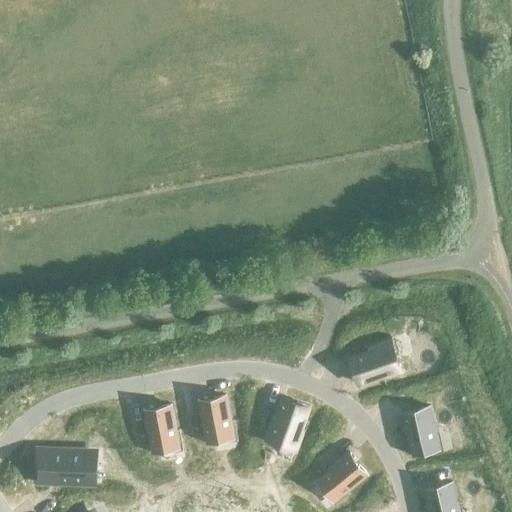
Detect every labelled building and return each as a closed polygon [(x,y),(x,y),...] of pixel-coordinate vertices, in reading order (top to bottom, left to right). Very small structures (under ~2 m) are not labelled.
[(370,351),(349,359),(359,385),(380,377),(381,380),(402,372),(390,340),(369,348),(370,351)] [(224,396),(197,401),(205,444),(210,443),(211,443),(211,442),(223,440),(220,426),(228,424),(228,425),(230,424),(229,422),(224,396)] [(271,419),(263,440),(296,452),(303,431),(300,430),(308,408),(282,399),(274,420),(271,419)] [(171,405),(143,410),(151,453),(156,452),(157,452),(157,451),(169,449),(166,435),(174,433),(174,434),(176,434),(175,431),(171,405)] [(428,406),(401,412),(412,455),(416,454),(417,454),(417,453),(429,450),(425,436),(433,434),(434,435),(435,434),(434,432),(428,406)] [(35,450),(34,484),(85,486),(86,451),(35,450)] [(350,453),(316,481),(319,485),(320,485),(327,495),(339,485),(344,492),(345,493),(346,492),(367,475),(350,453)] [(450,482),(423,488),(429,511),(447,511),(456,510),(456,511),(457,510),(457,508),(450,482)]
